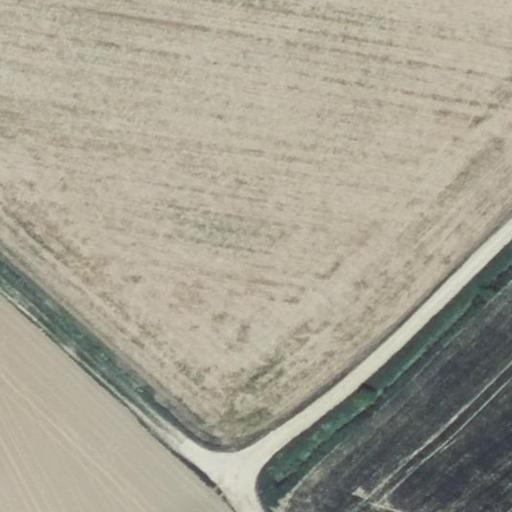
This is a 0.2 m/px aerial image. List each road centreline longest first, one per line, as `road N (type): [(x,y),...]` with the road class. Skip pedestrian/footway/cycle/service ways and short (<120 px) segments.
road 1 (track): [(511,229),(373,361),(230,476)]
road 2 (track): [(0,272),(230,476)]
